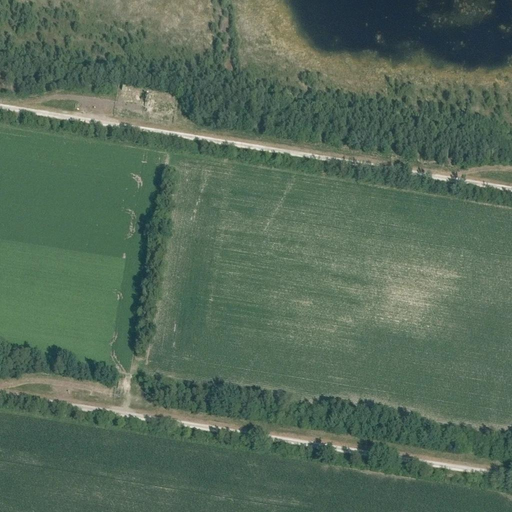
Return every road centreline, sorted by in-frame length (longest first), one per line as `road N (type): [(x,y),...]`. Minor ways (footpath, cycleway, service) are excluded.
road 1 (track): [(511,187),(0,104)]
road 2 (track): [(0,390),(511,472)]
